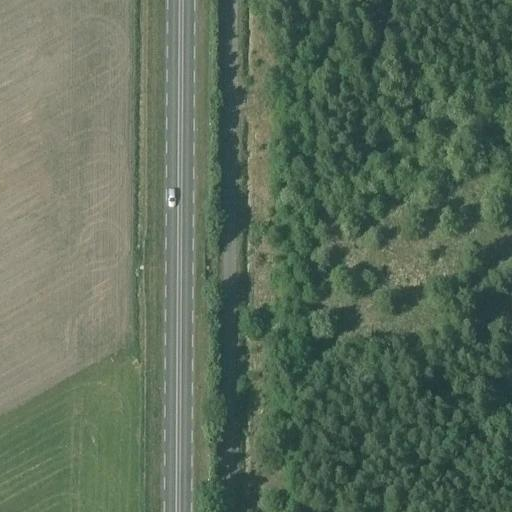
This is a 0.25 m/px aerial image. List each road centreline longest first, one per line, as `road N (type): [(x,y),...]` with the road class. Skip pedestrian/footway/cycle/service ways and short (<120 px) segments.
road 1 (unclassified): [(227,511),(231,0)]
road 2 (primary): [(180,511),(183,0)]
